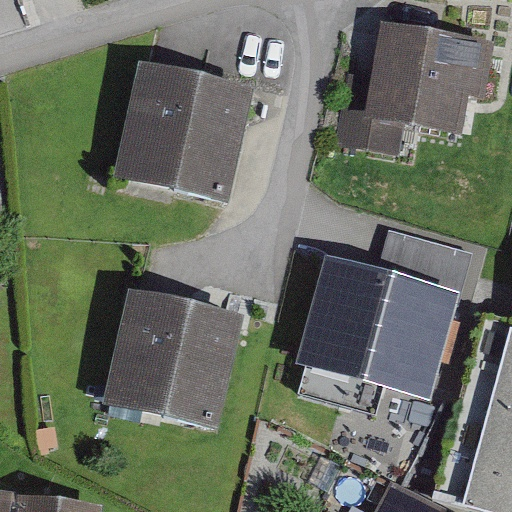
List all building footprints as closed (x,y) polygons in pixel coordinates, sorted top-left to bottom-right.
[(346,78),(334,150),(400,162),(403,141),(462,151),(469,110),(485,113),(495,57),(381,37),(373,83),(346,78)] [(140,81),(113,194),(228,221),(255,108),(140,81)] [(326,276),(297,379),(429,415),(473,261),(389,237),(374,289),(326,276)] [(129,308),(103,422),(219,448),(245,335),(129,308)] [(511,511),(511,329),(484,321),(431,511),(511,511)] [(427,511),(391,493),(381,511),(427,511)]
